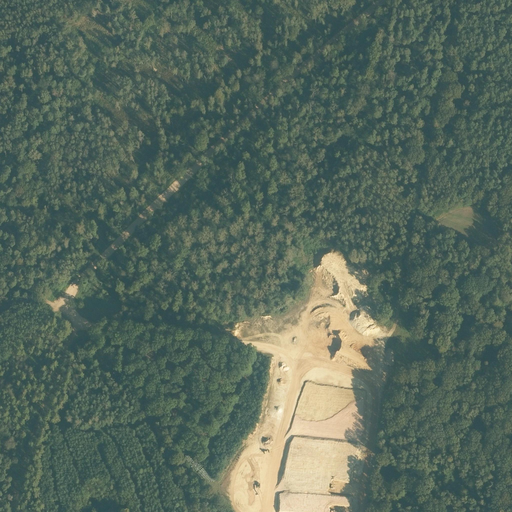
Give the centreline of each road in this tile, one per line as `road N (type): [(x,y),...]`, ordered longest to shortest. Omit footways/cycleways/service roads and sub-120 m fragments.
road 1 (track): [(385,0),(227,137),(51,313)]
road 2 (track): [(123,376),(76,319),(10,511)]
road 3 (track): [(51,313),(223,336)]
road 4 (track): [(51,313),(0,203)]
